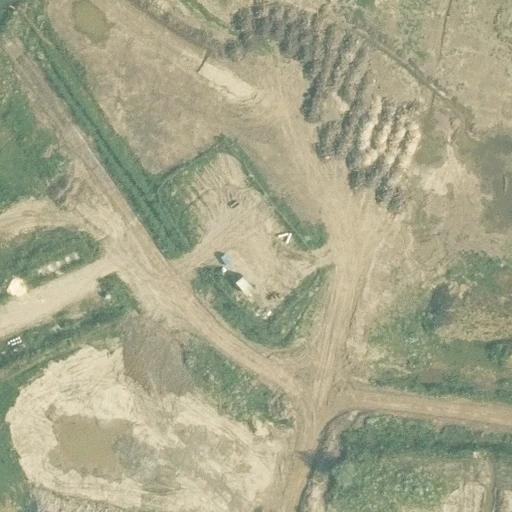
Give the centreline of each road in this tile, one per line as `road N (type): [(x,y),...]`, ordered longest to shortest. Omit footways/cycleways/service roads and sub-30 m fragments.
road 1 (track): [(316,399),(193,314),(5,38)]
road 2 (track): [(511,423),(316,399)]
